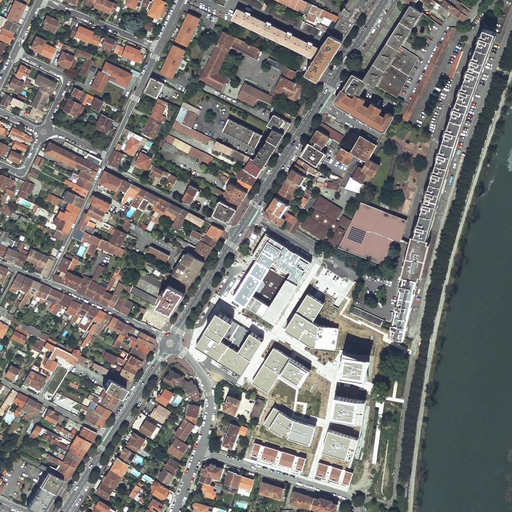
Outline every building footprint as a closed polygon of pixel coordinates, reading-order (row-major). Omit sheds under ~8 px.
[(107,0),(93,0),(92,2),(97,4),(99,5),(98,8),(103,10),(107,0)] [(115,12),(118,5),(107,0),(103,10),(107,12),(108,9),(111,10),(115,12)] [(133,0),(131,7),(136,9),(137,6),(140,8),(141,5),(145,7),(146,3),(138,0),(133,0)] [(157,8),(161,0),(153,0),(153,1),(152,2),(151,1),(147,0),(146,3),(157,8)] [(161,0),(157,8),(164,11),(167,6),(164,5),(165,2),(161,0)] [(243,0),(317,35),(320,29),(316,27),(305,22),(260,0),(243,0)] [(299,2),(299,0),(280,0),(280,1),(297,9),(300,3),(299,2)] [(300,3),(297,9),(308,15),(313,4),(305,0),(299,0),(299,2),(300,3)] [(368,0),(349,0),(340,16),(354,23),(368,0)] [(437,10),(441,5),(433,0),(430,0),(436,3),(433,8),(437,10)] [(463,21),(466,16),(444,0),(440,0),(443,2),(441,5),(450,12),(460,19),(463,21)] [(455,0),(444,0),(466,16),(471,10),(459,1),(458,2),(455,0)] [(157,8),(146,3),(145,7),(148,8),(148,9),(149,9),(149,10),(149,11),(149,12),(150,12),(150,13),(149,14),(154,16),(157,8)] [(320,16),(324,9),(313,4),(308,15),(307,18),(314,21),(317,15),(320,16)] [(400,47),(421,13),(413,7),(411,5),(400,22),(397,21),(391,31),(393,33),(381,53),(378,52),(371,63),(374,64),(364,79),(368,81),(398,98),(418,58),(400,47)] [(446,17),(450,12),(441,5),(437,10),(446,17)] [(157,8),(154,16),(159,18),(160,15),(161,13),(163,14),(164,11),(157,8)] [(311,55),(316,47),(312,45),(313,44),(310,42),(309,44),(292,35),(293,34),(289,32),(288,34),(271,25),(272,24),(268,22),(268,23),(251,15),(251,13),(248,12),(247,13),(238,9),(233,19),(307,55),(308,54),(311,55)] [(343,40),(354,23),(340,16),(324,9),(320,16),(324,18),(325,16),(339,21),(334,30),(327,27),(325,31),(332,34),(343,40)] [(200,18),(190,14),(188,18),(186,17),(183,25),(184,26),(183,29),(182,29),(181,30),(178,36),(179,37),(178,41),(188,45),(191,38),(193,39),(195,34),(193,33),(195,30),(196,31),(199,26),(197,25),(200,18)] [(19,26),(20,24),(8,19),(0,15),(0,26),(2,27),(5,28),(14,33),(17,25),(19,26)] [(54,32),(59,20),(47,15),(42,26),(54,32)] [(438,20),(437,20),(430,15),(428,18),(440,27),(442,23),(438,20)] [(0,38),(9,42),(14,33),(4,29),(5,28),(2,27),(0,30),(0,38)] [(75,35),(82,38),(86,29),(82,27),(81,30),(78,28),(74,27),(71,33),(75,35)] [(447,48),(457,28),(450,27),(441,43),(438,45),(402,119),(407,122),(420,97),(422,98),(446,48),(447,48)] [(417,227),(415,234),(427,237),(429,230),(438,203),(446,174),(454,148),(455,146),(463,121),(466,112),(473,94),(482,69),(492,41),(496,32),(484,28),(481,35),(478,34),(477,38),(479,39),(473,57),(470,56),(469,60),(471,60),(468,69),(466,68),(465,71),(467,72),(462,87),(459,86),(458,90),(460,91),(455,106),(452,105),(451,108),(454,110),(447,128),(445,127),(443,131),(446,132),(440,151),(438,151),(437,154),(439,155),(434,170),(432,169),(431,173),(433,174),(429,188),(427,188),(425,191),(427,192),(425,201),(423,200),(422,204),(424,205),(418,223),(416,223),(415,226),(417,227)] [(86,29),(82,38),(89,42),(89,41),(93,43),(96,37),(92,35),(89,34),(91,31),(86,29)] [(216,76),(218,72),(231,46),(236,36),(225,31),(201,78),(222,89),(228,77),(220,73),(219,77),(216,76)] [(318,80),(343,40),(332,34),(327,42),(325,42),(323,45),(324,46),(322,50),(316,58),(314,62),(313,61),(311,65),(312,65),(306,74),(318,80)] [(44,43),(46,40),(36,36),(30,48),(40,53),(44,43)] [(107,47),(111,39),(106,36),(105,38),(104,38),(103,37),(102,38),(102,39),(97,36),(94,43),(99,45),(100,43),(103,44),(102,45),(107,47)] [(263,50),(236,36),(231,46),(259,59),(263,50)] [(111,39),(107,47),(112,49),(112,48),(115,49),(114,52),(118,53),(121,46),(118,45),(119,42),(115,41),(116,40),(111,39)] [(50,58),(55,48),(44,43),(40,53),(50,58)] [(186,50),(176,45),(174,49),(172,48),(169,55),(169,56),(170,57),(168,60),(167,59),(163,67),(164,68),(163,71),(161,71),(159,76),(167,80),(170,75),(173,76),(176,70),(178,71),(180,65),(179,65),(180,61),(182,62),(184,57),(182,56),(186,50)] [(316,58),(322,50),(316,47),(311,55),(316,58)] [(72,70),(79,55),(88,59),(82,73),(86,75),(88,69),(91,65),(93,61),(89,60),(91,55),(77,48),(73,57),(68,68),(72,70)] [(68,68),(73,57),(62,51),(57,62),(68,68)] [(104,83),(114,63),(105,59),(104,59),(98,56),(95,63),(102,65),(95,79),(104,83)] [(290,81),(295,72),(269,59),(267,62),(281,70),(271,91),(272,92),(270,96),(245,84),(242,90),(254,96),(255,96),(261,99),(274,106),(277,108),(284,94),(289,96),(290,98),(294,99),(296,99),(302,87),(301,85),(297,83),(295,84),(290,81)] [(137,77),(139,72),(121,64),(119,68),(137,77)] [(25,68),(26,67),(21,65),(16,75),(21,78),(21,77),(22,77),(24,73),(25,73),(27,69),(25,68)] [(40,89),(46,77),(39,74),(35,82),(41,85),(39,89),(40,89)] [(363,88),(368,81),(364,79),(360,77),(356,75),(353,74),(351,77),(349,81),(363,88)] [(164,82),(153,76),(150,81),(161,86),(164,82)] [(19,92),(24,83),(13,77),(9,85),(15,88),(14,90),(19,92)] [(50,94),(56,82),(46,77),(40,89),(49,93),(50,94)] [(100,91),(104,83),(95,79),(92,87),(100,91)] [(162,91),(164,87),(161,86),(150,81),(148,86),(145,91),(158,97),(161,90),(162,91)] [(359,96),(363,88),(349,81),(347,85),(344,89),(348,91),(352,94),(355,94),(359,96)] [(80,98),(83,91),(74,87),(72,94),(80,98)] [(41,110),(49,93),(40,89),(31,105),(33,106),(41,110)] [(386,128),(394,115),(388,112),(386,116),(379,113),(382,109),(372,103),(369,107),(363,103),(366,99),(365,99),(363,98),(359,96),(355,94),(353,97),(346,93),(348,91),(344,89),(343,89),(336,100),(336,102),(337,103),(337,104),(338,105),(339,106),(359,117),(377,128),(380,130),(381,130),(382,131),(384,130),(385,130),(386,128)] [(10,101),(12,96),(2,91),(1,93),(4,95),(1,103),(7,106),(10,101)] [(253,96),(243,91),(239,100),(249,105),(253,96)] [(98,111),(103,101),(87,94),(82,103),(84,104),(84,103),(85,103),(88,98),(93,100),(90,107),(98,111)] [(22,107),(25,102),(17,99),(12,96),(10,101),(13,102),(22,107)] [(74,116),(80,104),(69,98),(63,111),(74,116)] [(162,115),(168,102),(159,98),(151,115),(160,119),(162,115)] [(176,120),(192,127),(200,110),(184,102),(176,120)] [(40,118),(43,111),(41,110),(33,106),(29,115),(36,118),(37,116),(40,118)] [(294,119),(296,117),(293,115),(290,114),(277,108),(274,106),(273,107),(282,112),(280,116),(292,122),(294,119)] [(106,132),(113,119),(101,113),(94,126),(106,132)] [(289,128),(292,122),(280,116),(275,113),(272,119),(289,128)] [(161,123),(162,120),(160,119),(151,115),(149,119),(151,120),(149,123),(144,133),(155,138),(161,124),(161,123)] [(263,135),(231,118),(227,124),(259,141),(263,135)] [(288,128),(289,128),(272,119),(269,124),(275,127),(285,132),(286,133),(288,128)] [(207,144),(211,137),(192,127),(176,120),(173,127),(207,144)] [(257,146),(259,141),(227,124),(225,129),(257,146)] [(340,142),(343,136),(321,124),(318,129),(340,142)] [(17,130),(13,127),(8,136),(13,138),(17,130)] [(274,149),(285,132),(275,127),(269,137),(270,138),(266,145),(264,144),(263,147),(261,146),(259,148),(262,149),(254,160),(264,166),(274,149)] [(332,156),(333,155),(337,148),(340,142),(318,129),(317,131),(311,141),(309,140),(325,150),(332,156)] [(28,142),(31,137),(26,134),(22,132),(17,130),(13,138),(21,142),(22,139),(25,140),(28,142)] [(141,143),(144,137),(131,130),(127,139),(130,141),(126,149),(135,154),(141,143)] [(207,163),(210,156),(203,152),(203,153),(169,134),(166,141),(167,141),(178,147),(207,163)] [(368,159),(376,145),(370,141),(361,135),(352,153),(354,154),(367,161),(368,159)] [(416,157),(425,160),(432,138),(426,136),(425,141),(424,141),(421,147),(413,144),(409,155),(416,157)] [(25,150),(27,146),(16,140),(11,149),(15,151),(16,148),(15,147),(16,146),(25,150)] [(317,163),(325,150),(309,140),(305,146),(301,152),(317,163)] [(0,153),(7,157),(10,151),(6,149),(8,146),(5,144),(5,143),(2,141),(1,142),(0,141),(0,153)] [(77,153),(79,148),(65,141),(63,146),(77,153)] [(174,153),(178,147),(167,141),(164,147),(174,153)] [(262,170),(265,166),(264,166),(254,160),(248,156),(218,141),(215,146),(221,149),(244,160),(245,160),(249,162),(244,170),(258,178),(262,170)] [(102,160),(84,150),(81,157),(50,142),(45,152),(75,167),(76,165),(83,169),(80,176),(92,181),(102,160)] [(352,153),(342,147),(336,158),(348,164),(354,154),(352,153)] [(124,154),(119,151),(116,149),(109,163),(117,168),(124,154)] [(18,163),(21,155),(11,151),(7,158),(18,163)] [(147,169),(153,157),(142,152),(136,163),(140,165),(140,166),(143,167),(144,166),(147,169)] [(317,170),(299,159),(298,160),(296,164),(306,170),(314,175),(316,175),(319,176),(318,181),(317,182),(315,185),(338,190),(342,179),(340,178),(339,180),(337,179),(337,181),(338,182),(337,184),(325,181),(325,178),(323,178),(324,175),(316,171),(317,170)] [(373,176),(379,165),(368,159),(367,161),(363,168),(363,169),(368,172),(373,176)] [(304,175),(306,170),(296,164),(295,166),(293,168),(304,175)] [(175,183),(178,177),(155,165),(150,174),(155,177),(157,174),(161,177),(163,174),(168,176),(169,175),(170,176),(168,180),(171,181),(175,183)] [(363,183),(368,172),(363,169),(363,168),(359,166),(353,178),(363,183)] [(32,167),(29,173),(37,177),(40,172),(32,167)] [(256,181),(258,178),(244,170),(241,168),(236,177),(240,179),(252,186),(256,181)] [(301,184),(306,176),(304,175),(293,168),(292,171),(289,175),(288,176),(299,183),(301,184)] [(410,175),(417,178),(420,171),(413,168),(410,175)] [(119,187),(124,179),(121,178),(109,171),(106,170),(100,181),(106,185),(103,191),(107,193),(109,188),(109,187),(109,186),(117,191),(119,187)] [(88,190),(92,181),(80,176),(79,175),(75,173),(74,176),(80,179),(79,182),(72,179),(71,181),(88,190)] [(5,190),(10,179),(1,174),(0,174),(0,175),(0,185),(4,188),(4,189),(5,190)] [(250,189),(252,186),(240,179),(238,182),(229,178),(228,179),(225,176),(224,179),(231,183),(249,192),(250,189)] [(297,187),(299,183),(288,176),(287,178),(286,180),(297,187)] [(363,183),(353,178),(351,177),(345,188),(360,193),(365,185),(362,184),(363,183)] [(15,182),(15,181),(12,179),(4,195),(3,198),(4,199),(5,197),(6,198),(7,194),(11,196),(16,187),(13,185),(15,182)] [(128,191),(133,183),(128,181),(124,179),(119,187),(128,191)] [(197,187),(198,184),(188,179),(186,181),(191,184),(197,187)] [(25,181),(18,195),(24,198),(27,192),(31,194),(36,185),(26,180),(25,181)] [(295,191),(297,187),(286,180),(285,182),(284,184),(295,191)] [(84,198),(88,190),(71,181),(70,181),(69,184),(77,188),(75,192),(73,191),(73,190),(67,187),(66,189),(68,190),(84,198)] [(315,185),(317,182),(314,181),(309,189),(312,191),(315,185)] [(135,199),(142,188),(137,186),(133,183),(128,191),(126,193),(124,198),(127,199),(131,194),(133,195),(132,198),(135,199)] [(246,195),(249,192),(231,183),(226,193),(227,193),(230,195),(243,201),(246,195)] [(197,187),(191,184),(183,198),(194,203),(201,189),(197,187)] [(293,195),(295,191),(284,184),(282,186),(281,188),(293,195)] [(145,197),(148,191),(145,190),(142,188),(135,199),(133,202),(136,204),(137,202),(137,205),(135,208),(138,209),(139,207),(145,197)] [(290,199),(293,195),(281,188),(280,190),(279,192),(290,199)] [(156,205),(160,198),(154,195),(148,191),(145,197),(150,200),(155,203),(154,204),(156,205)] [(50,192),(46,200),(54,204),(58,196),(50,192)] [(125,216),(130,207),(125,205),(123,204),(120,210),(99,199),(101,195),(95,192),(91,202),(94,204),(94,203),(107,210),(123,218),(125,216)] [(289,201),(290,199),(279,192),(277,194),(276,196),(287,203),(289,201)] [(240,205),(243,201),(230,195),(229,198),(226,203),(238,209),(240,205)] [(298,218),(301,212),(297,210),(294,215),(284,209),(287,203),(276,196),(274,199),(271,205),(269,208),(285,219),(288,220),(293,224),(297,217),(298,218)] [(332,243),(336,246),(337,245),(339,246),(351,220),(343,216),(339,223),(335,220),(342,209),(320,196),(315,204),(320,207),(307,230),(324,240),(330,229),(333,231),(329,238),(333,240),(332,243)] [(144,210),(150,200),(145,197),(139,207),(144,210)] [(164,214),(171,203),(166,201),(160,198),(156,205),(153,209),(156,210),(158,207),(164,211),(161,214),(160,214),(155,222),(158,223),(160,220),(164,214)] [(226,203),(221,200),(214,214),(228,221),(231,220),(236,212),(238,209),(226,203)] [(381,210),(360,202),(351,220),(339,246),(338,247),(384,265),(396,241),(401,243),(402,239),(407,220),(385,212),(381,210)] [(102,220),(107,210),(94,203),(94,204),(89,213),(102,220)] [(186,217),(189,213),(186,211),(176,206),(171,203),(164,214),(168,216),(169,214),(173,216),(172,218),(176,220),(177,218),(183,221),(186,217)] [(307,230),(320,207),(315,204),(313,207),(316,209),(311,217),(308,215),(301,227),(307,230)] [(282,225),(285,219),(269,208),(267,211),(265,214),(282,225)] [(73,222),(77,214),(70,211),(69,214),(60,210),(58,214),(73,222)] [(100,222),(102,220),(89,213),(86,211),(82,220),(95,227),(97,224),(90,220),(91,217),(100,222)] [(204,220),(189,213),(186,217),(202,225),(204,220)] [(73,222),(58,214),(54,222),(59,225),(56,231),(66,236),(73,222)] [(298,218),(297,217),(293,224),(288,220),(285,226),(291,230),(298,218)] [(178,229),(183,221),(177,218),(176,220),(172,226),(178,229)] [(297,230),(302,220),(298,218),(291,230),(295,233),(297,230)] [(97,228),(95,227),(82,220),(79,226),(87,231),(94,234),(97,228)] [(130,222),(128,221),(123,231),(127,233),(133,223),(130,222)] [(222,235),(224,231),(214,226),(213,225),(208,233),(219,239),(222,235)] [(85,236),(87,231),(79,226),(74,236),(82,241),(84,237),(85,236)] [(128,234),(127,233),(123,231),(118,229),(111,242),(112,243),(118,246),(120,247),(128,234)] [(0,255),(3,257),(8,247),(1,243),(6,232),(4,230),(0,238),(0,255)] [(216,244),(219,239),(208,233),(205,238),(203,237),(203,235),(194,230),(191,235),(193,237),(214,247),(216,244)] [(65,240),(66,236),(56,231),(54,235),(58,237),(65,240)] [(99,247),(103,239),(94,234),(87,231),(85,236),(94,241),(92,244),(89,250),(95,253),(99,247)] [(427,237),(415,234),(412,233),(410,243),(409,247),(403,274),(406,275),(418,277),(420,277),(426,250),(429,238),(427,237)] [(270,236),(266,236),(262,243),(263,243),(260,249),(259,248),(255,254),(256,257),(259,259),(256,263),(235,298),(247,305),(254,294),(275,261),(277,262),(289,269),(289,270),(292,272),(271,306),(265,316),(275,323),(278,317),(292,295),(301,280),(300,280),(303,274),(304,275),(311,264),(310,261),(307,259),(306,259),(301,256),(301,255),(296,252),(296,253),(289,249),(289,248),(284,245),(283,245),(278,242),(278,241),(270,236)] [(212,250),(214,247),(193,237),(192,240),(198,243),(197,247),(210,254),(212,250)] [(23,244),(24,242),(21,241),(18,249),(17,251),(10,248),(14,239),(12,238),(8,247),(3,257),(9,260),(15,262),(19,252),(21,248),(23,244)] [(99,247),(107,251),(112,243),(111,242),(103,239),(99,247)] [(208,257),(210,254),(197,247),(182,240),(180,243),(188,247),(196,250),(194,254),(206,260),(208,257)] [(118,246),(112,243),(107,251),(114,254),(115,253),(118,246)] [(120,247),(118,246),(115,253),(122,257),(125,250),(120,247)] [(167,261),(170,255),(152,246),(149,252),(167,261)] [(36,264),(41,253),(31,248),(27,255),(26,259),(36,264)] [(172,272),(175,274),(188,253),(185,251),(172,272)] [(26,259),(27,255),(21,252),(19,252),(15,262),(19,264),(23,266),(26,259)] [(203,265),(206,260),(194,254),(189,252),(188,253),(175,274),(174,275),(178,276),(191,283),(196,277),(203,265)] [(41,274),(49,256),(41,253),(36,264),(38,264),(35,271),(41,274)] [(41,274),(48,276),(56,258),(50,255),(49,256),(41,274)] [(79,257),(75,255),(75,257),(73,261),(62,283),(70,287),(78,290),(84,276),(85,275),(86,273),(84,273),(82,277),(72,273),(77,264),(77,265),(80,260),(78,259),(79,257)] [(57,273),(54,279),(62,283),(73,261),(66,257),(64,256),(59,268),(62,270),(60,274),(57,273)] [(277,262),(276,263),(288,271),(289,270),(289,269),(277,262)] [(93,297),(100,284),(95,282),(97,281),(104,267),(100,265),(93,279),(92,280),(86,294),(89,295),(93,297)] [(109,305),(114,295),(109,293),(116,279),(114,278),(115,277),(116,275),(118,276),(120,270),(117,269),(114,276),(113,276),(109,284),(101,301),(105,303),(109,305)] [(164,289),(167,284),(160,280),(141,270),(138,276),(164,289)] [(17,274),(9,289),(11,290),(12,287),(16,288),(14,292),(16,293),(19,288),(25,277),(21,275),(17,274)] [(416,282),(418,277),(406,275),(404,282),(402,281),(402,285),(403,286),(401,294),(399,301),(398,301),(397,305),(398,305),(397,313),(395,321),(394,321),(393,324),(394,324),(393,328),(392,333),(404,337),(406,327),(410,311),(413,296),(416,282)] [(86,294),(92,280),(84,276),(78,290),(82,292),(86,294)] [(188,288),(191,283),(178,276),(176,279),(177,280),(175,284),(163,279),(161,279),(160,280),(167,284),(171,285),(185,293),(188,288)] [(25,277),(19,288),(26,292),(33,280),(29,279),(25,277)] [(124,283),(125,281),(121,279),(121,280),(119,283),(114,295),(109,305),(113,307),(119,296),(119,297),(126,284),(124,283)] [(26,292),(24,296),(28,298),(31,293),(34,295),(40,283),(37,282),(33,280),(26,292)] [(101,301),(109,284),(102,280),(100,284),(93,297),(97,299),(101,301)] [(34,295),(32,298),(38,301),(37,303),(41,305),(45,299),(50,288),(45,286),(40,283),(34,295)] [(176,307),(185,293),(171,285),(166,293),(163,291),(161,294),(164,296),(158,306),(161,308),(172,313),(176,307)] [(155,305),(158,299),(133,286),(133,287),(131,292),(135,294),(155,305)] [(50,288),(45,299),(55,303),(54,305),(53,304),(50,309),(51,310),(50,312),(52,313),(54,308),(63,294),(57,291),(50,288)] [(314,296),(309,293),(285,330),(288,332),(311,346),(335,350),(339,328),(320,325),(313,320),(325,303),(319,299),(317,298),(314,296)] [(63,294),(54,308),(58,311),(62,305),(67,308),(73,298),(68,296),(63,294)] [(254,294),(247,305),(265,316),(271,306),(254,294)] [(21,302),(19,306),(22,308),(28,298),(24,296),(21,302)] [(121,311),(127,300),(122,297),(116,308),(121,311)] [(67,308),(62,316),(65,317),(68,312),(74,316),(82,303),(77,300),(73,298),(67,308)] [(128,315),(134,302),(127,299),(127,300),(121,311),(125,313),(128,315)] [(74,316),(72,319),(75,322),(79,314),(78,314),(78,312),(81,314),(76,323),(79,325),(82,319),(84,315),(90,306),(87,304),(82,303),(74,316)] [(85,324),(82,328),(85,331),(92,319),(98,310),(94,308),(90,306),(84,315),(89,318),(85,324)] [(352,306),(350,312),(380,327),(383,320),(352,306)] [(89,333),(84,341),(85,341),(84,343),(86,344),(87,342),(91,335),(96,328),(105,313),(101,311),(98,310),(92,319),(98,321),(96,324),(94,324),(92,325),(89,331),(89,333)] [(164,326),(168,320),(158,315),(155,313),(149,310),(142,322),(157,330),(160,332),(164,326)] [(210,355),(242,375),(264,340),(218,311),(196,346),(204,352),(210,355)] [(6,312),(3,317),(10,321),(12,318),(8,316),(9,314),(6,312)] [(105,313),(96,328),(97,329),(98,328),(99,329),(102,323),(107,326),(112,317),(109,315),(105,313)] [(0,337),(1,337),(7,326),(2,323),(3,322),(8,325),(10,321),(3,317),(1,316),(0,317),(0,337)] [(107,326),(106,327),(112,330),(118,320),(114,318),(112,317),(107,326)] [(111,331),(110,332),(113,334),(115,331),(119,333),(122,328),(125,323),(122,322),(118,320),(112,330),(111,331)] [(19,321),(16,326),(26,331),(29,327),(19,321)] [(129,325),(125,323),(122,328),(126,330),(130,332),(133,327),(129,325)] [(16,326),(10,337),(22,344),(27,335),(29,336),(30,333),(26,331),(16,326)] [(40,331),(29,326),(29,327),(26,331),(30,333),(36,336),(37,337),(40,331)] [(135,328),(132,333),(138,336),(152,343),(155,339),(135,328)] [(374,332),(372,341),(379,342),(381,334),(374,332)] [(119,333),(116,339),(120,341),(121,341),(124,336),(122,335),(119,333)] [(91,335),(87,342),(88,343),(92,345),(96,337),(91,335)] [(127,335),(126,337),(131,339),(149,349),(152,345),(152,343),(138,336),(135,339),(134,337),(129,335),(128,336),(127,335)] [(36,336),(31,348),(39,352),(40,350),(42,346),(37,344),(40,338),(37,337),(36,336)] [(115,340),(112,345),(116,348),(120,341),(116,339),(115,340)] [(128,342),(126,344),(132,347),(146,354),(147,351),(149,349),(131,339),(129,342),(128,342)] [(42,346),(40,350),(44,352),(45,349),(44,348),(45,347),(53,351),(55,346),(45,341),(42,346)] [(277,348),(291,355),(293,351),(279,344),(277,348)] [(53,351),(49,358),(52,359),(56,353),(65,359),(65,360),(73,365),(75,362),(77,358),(70,354),(65,351),(63,350),(61,348),(55,346),(53,351)] [(131,351),(129,354),(142,360),(143,358),(146,354),(132,347),(129,351),(131,351)] [(73,349),(70,354),(77,358),(79,355),(80,353),(78,352),(79,351),(76,349),(75,351),(73,349)] [(270,360),(267,364),(281,372),(283,370),(285,372),(283,374),(297,383),(301,377),(304,379),(308,372),(303,369),(305,366),(296,360),(278,349),(277,352),(273,349),(268,358),(270,360)] [(118,358),(106,352),(102,358),(113,364),(114,360),(124,366),(123,369),(133,374),(135,371),(137,368),(123,361),(118,358)] [(126,357),(123,361),(137,368),(139,364),(142,360),(129,354),(126,352),(124,356),(126,357)] [(369,357),(370,357),(370,355),(356,354),(343,352),(343,363),(342,366),(341,373),(342,373),(345,353),(369,357)] [(345,353),(342,373),(365,378),(369,357),(345,353)] [(77,358),(75,362),(81,365),(85,359),(79,355),(77,358)] [(49,358),(44,366),(52,371),(58,362),(52,359),(49,358)] [(94,363),(91,367),(92,367),(107,375),(107,374),(116,378),(114,382),(125,388),(126,385),(129,380),(118,375),(94,363)] [(280,374),(281,372),(267,364),(265,363),(264,364),(260,370),(263,371),(259,377),(257,375),(253,382),(266,390),(272,380),(275,381),(280,374)] [(113,364),(111,367),(121,372),(118,375),(129,380),(131,378),(133,374),(123,369),(113,364)] [(10,365),(5,375),(13,380),(18,369),(10,365)] [(301,377),(297,383),(301,386),(311,370),(305,366),(303,369),(308,372),(304,379),(301,377)] [(30,370),(24,382),(33,387),(34,384),(41,388),(45,379),(30,370)] [(168,375),(167,375),(164,380),(174,386),(175,383),(177,385),(179,382),(185,386),(187,382),(183,379),(185,377),(178,372),(177,373),(173,371),(169,376),(168,375)] [(108,379),(102,388),(104,389),(119,397),(122,392),(125,388),(114,382),(108,379)] [(272,380),(266,390),(268,391),(275,381),(272,380)] [(185,387),(184,387),(187,393),(198,389),(196,385),(194,385),(192,381),(188,383),(187,382),(185,386),(185,387)] [(11,389),(0,407),(0,411),(2,412),(7,403),(10,404),(17,392),(14,391),(11,389)] [(98,397),(102,399),(114,405),(116,402),(119,397),(104,389),(98,397)] [(162,389),(157,399),(166,405),(173,394),(165,389),(164,391),(162,389)] [(198,389),(187,393),(189,399),(194,397),(195,400),(200,398),(198,394),(199,393),(198,389)] [(10,404),(10,405),(13,407),(15,403),(19,405),(17,407),(15,409),(16,410),(12,415),(15,417),(17,414),(28,397),(22,394),(18,392),(17,392),(10,404)] [(236,413),(241,399),(230,394),(224,408),(236,413)] [(366,400),(335,395),(333,408),(332,417),(362,422),(366,400)] [(28,397),(17,414),(19,415),(23,409),(30,413),(37,402),(32,399),(28,397)] [(93,397),(91,401),(110,411),(112,408),(114,405),(102,399),(99,404),(97,402),(98,400),(93,397)] [(258,419),(265,401),(257,398),(250,416),(258,419)] [(86,399),(85,402),(97,408),(94,412),(106,418),(108,415),(110,411),(91,401),(86,399)] [(28,416),(26,420),(36,424),(41,415),(37,413),(42,405),(40,403),(37,402),(30,413),(29,414),(28,416)] [(189,404),(185,418),(194,423),(194,422),(195,423),(199,410),(198,410),(199,406),(189,404)] [(153,410),(150,415),(163,423),(169,412),(158,405),(155,411),(153,410)] [(83,406),(81,410),(86,413),(83,420),(99,428),(102,424),(106,418),(94,412),(83,406)] [(294,418),(277,408),(272,416),(270,414),(264,423),(283,434),(284,431),(290,434),(289,437),(310,444),(316,425),(308,423),(307,426),(295,422),(296,419),(295,419),(294,418)] [(49,409),(43,419),(54,424),(58,417),(52,414),(54,411),(53,411),(49,409)] [(141,417),(138,421),(143,424),(140,430),(150,436),(156,426),(141,417)] [(176,431),(174,433),(183,439),(184,439),(194,423),(185,418),(184,417),(182,420),(183,420),(177,432),(176,431)] [(237,438),(242,427),(232,423),(227,434),(237,438)] [(36,424),(30,432),(39,437),(40,435),(38,434),(39,432),(38,431),(40,426),(36,424)] [(57,426),(55,428),(64,433),(63,433),(74,439),(72,443),(86,450),(91,443),(71,433),(57,426)] [(73,429),(71,433),(91,443),(93,438),(97,433),(89,429),(83,426),(79,433),(73,429)] [(359,438),(329,429),(325,441),(323,450),(352,459),(359,438)] [(132,438),(128,445),(136,451),(138,448),(140,448),(145,440),(134,432),(131,437),(132,438)] [(175,439),(169,449),(180,456),(179,457),(180,458),(188,445),(182,441),(183,439),(174,433),(172,437),(175,439)] [(235,444),(237,438),(227,434),(223,445),(233,449),(235,444)] [(47,435),(45,440),(55,444),(61,448),(65,450),(67,447),(60,443),(59,444),(56,443),(57,441),(47,435)] [(256,441),(251,455),(257,457),(258,457),(260,452),(261,452),(259,457),(260,457),(262,452),(263,453),(261,458),(274,462),(276,462),(277,457),(278,457),(277,462),(278,463),(280,458),(279,463),(291,467),(292,467),(294,462),(295,462),(293,468),(295,469),(296,463),(297,463),(295,468),(302,470),(306,458),(300,455),(299,456),(296,455),(297,454),(283,450),(283,451),(280,450),(280,449),(266,444),(265,445),(262,444),(263,443),(256,441)] [(72,443),(68,451),(81,458),(86,450),(72,443)] [(122,453),(120,456),(130,463),(130,462),(129,461),(131,458),(132,459),(135,454),(124,447),(121,452),(122,453)] [(78,462),(65,455),(57,451),(55,454),(52,453),(50,455),(62,460),(62,461),(75,468),(78,462)] [(68,451),(65,455),(78,462),(81,458),(68,451)] [(366,461),(368,454),(361,452),(360,460),(366,461)] [(42,462),(39,467),(47,471),(61,478),(66,481),(67,480),(75,468),(62,461),(62,460),(50,455),(48,453),(46,457),(60,465),(56,472),(46,467),(43,465),(44,463),(42,462)] [(118,457),(111,468),(122,475),(129,464),(118,457)] [(171,458),(165,467),(175,474),(180,468),(178,467),(180,464),(171,458)] [(202,473),(200,480),(210,484),(213,476),(220,479),(223,468),(216,466),(216,465),(211,463),(211,462),(210,462),(209,462),(207,462),(206,462),(205,463),(204,464),(203,465),(202,466),(203,467),(201,472),(202,473)] [(349,471),(319,462),(315,474),(320,476),(325,477),(326,477),(326,475),(327,475),(329,475),(329,476),(329,478),(338,481),(339,481),(340,479),(341,479),(342,479),(343,480),(342,482),(350,485),(353,472),(349,471)] [(145,463),(140,470),(144,473),(148,466),(145,463)] [(111,469),(104,480),(116,487),(122,477),(111,469)] [(160,475),(158,478),(168,484),(174,475),(164,469),(162,472),(160,471),(159,474),(160,475)] [(228,470),(224,484),(236,487),(240,474),(236,473),(236,471),(231,469),(230,471),(228,470)] [(47,471),(39,485),(53,492),(61,478),(47,471)] [(241,475),(236,492),(238,493),(239,490),(250,493),(254,479),(241,475)] [(103,481),(96,492),(107,498),(114,488),(103,481)] [(263,482),(260,492),(281,499),(284,488),(263,482)] [(204,483),(200,494),(213,498),(215,491),(219,493),(221,487),(219,486),(214,485),(214,487),(204,483)] [(136,484),(129,496),(133,498),(136,495),(137,496),(139,491),(138,491),(141,487),(140,487),(137,485),(136,484)] [(156,489),(153,493),(162,498),(164,495),(168,497),(169,494),(167,493),(169,490),(159,484),(156,489)] [(31,499),(26,507),(37,511),(41,511),(43,509),(53,492),(39,485),(35,493),(34,492),(30,498),(31,499)] [(294,492),(290,503),(311,509),(311,507),(314,498),(294,492)] [(314,498),(311,507),(313,507),(314,509),(321,511),(334,511),(338,503),(317,497),(317,499),(314,498)] [(154,498),(148,507),(156,511),(160,511),(163,509),(162,508),(164,504),(154,498)] [(95,507),(93,510),(96,511),(115,511),(116,511),(110,508),(111,507),(100,500),(97,504),(96,503),(94,506),(95,507)] [(191,511),(190,511),(207,511),(209,506),(197,502),(196,502),(194,503),(194,504),(194,505),(194,506),(194,507),(193,511),(191,511)]
